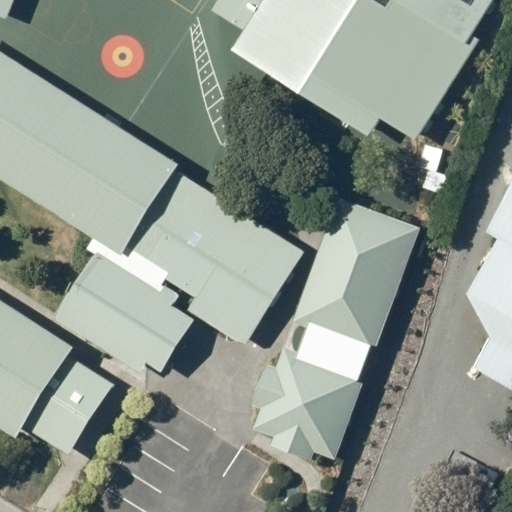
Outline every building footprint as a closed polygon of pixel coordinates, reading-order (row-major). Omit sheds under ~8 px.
[(399,82),(273,0),(221,0),(185,56),(346,162),(399,82)] [(486,0),(372,0),(355,27),(435,79),(486,0)] [(277,280),(0,98),(0,235),(214,375),(277,280)] [(407,228),(338,185),(291,260),(360,302),(407,228)] [(511,197),(495,235),(508,242),(475,295),(496,342),(477,371),(511,390),(511,197)] [(166,359),(69,296),(32,353),(128,417),(166,359)] [(354,376),(278,320),(242,369),(318,425),(354,376)] [(94,410),(0,348),(0,458),(43,487),(94,410)]
